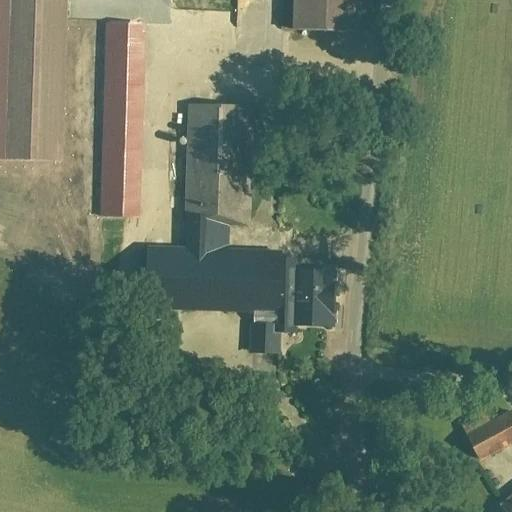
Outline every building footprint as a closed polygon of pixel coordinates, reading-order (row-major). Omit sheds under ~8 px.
[(61,0),(3,0),(0,121),(0,159),(57,161),(61,0)] [(351,0),(285,0),(285,29),(350,31),(351,0)] [(140,25),(101,24),(96,217),(134,218),(140,25)] [(247,222),(250,109),(188,107),(184,220),(222,221),(247,222)] [(184,220),(184,248),(221,249),(222,221),(184,220)] [(184,248),(147,247),(145,306),(271,310),(272,257),(273,251),(221,249),(184,248)] [(278,327),(332,328),(334,269),(297,268),(297,258),(272,257),(271,310),(270,327),(278,327)] [(248,326),(247,350),(277,351),(278,327),(270,327),(248,326)] [(457,423),(476,460),(511,441),(511,415),(509,410),(487,421),(482,410),(457,423)] [(511,511),(511,492),(494,506),(499,511),(511,511)]
